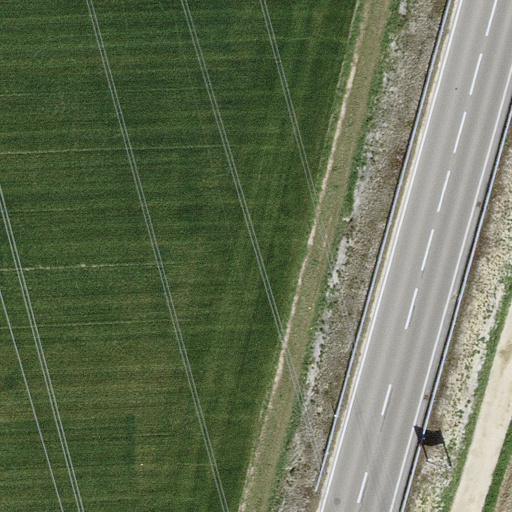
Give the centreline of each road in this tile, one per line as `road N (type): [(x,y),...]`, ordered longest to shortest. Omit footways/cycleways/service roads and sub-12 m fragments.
road 1 (tertiary): [(493,0),(353,511)]
road 2 (track): [(255,511),(377,0)]
road 3 (track): [(468,511),(511,372)]
